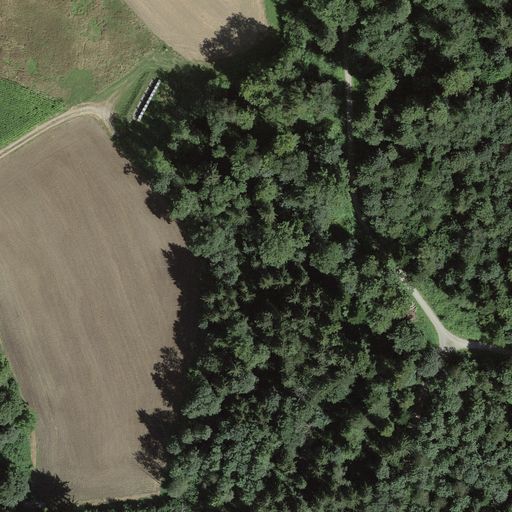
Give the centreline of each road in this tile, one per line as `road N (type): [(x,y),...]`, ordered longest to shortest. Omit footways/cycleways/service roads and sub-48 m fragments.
road 1 (track): [(342,0),(354,200),(446,339)]
road 2 (track): [(511,354),(446,339),(412,425),(400,511)]
road 3 (track): [(0,494),(27,503),(154,472)]
